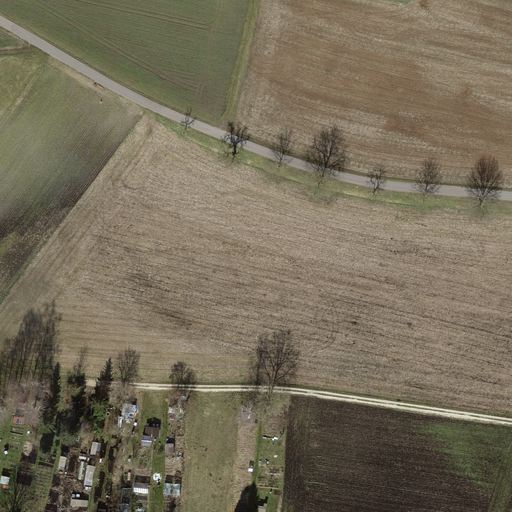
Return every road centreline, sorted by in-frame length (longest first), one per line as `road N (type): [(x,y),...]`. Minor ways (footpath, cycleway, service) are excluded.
road 1 (unclassified): [(511,196),(346,177),(271,155),(166,112),(0,20)]
road 2 (track): [(511,422),(293,389),(32,375)]
road 3 (track): [(251,0),(220,134)]
